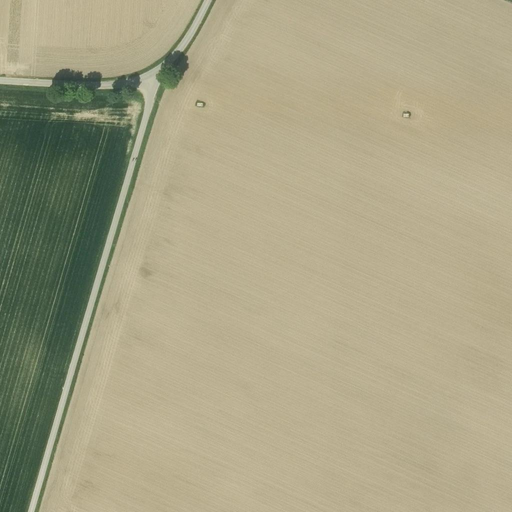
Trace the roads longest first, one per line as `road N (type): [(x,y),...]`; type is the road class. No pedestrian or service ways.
road 1 (track): [(30,511),(145,118),(150,77)]
road 2 (track): [(150,77),(104,85),(0,80)]
